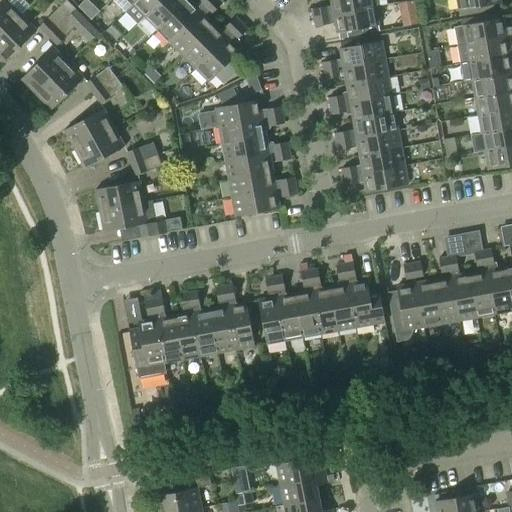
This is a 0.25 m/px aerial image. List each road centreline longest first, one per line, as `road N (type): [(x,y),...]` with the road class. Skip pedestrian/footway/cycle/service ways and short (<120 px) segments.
road 1 (residential): [(72,285),(334,237)]
road 2 (residential): [(334,237),(304,64),(288,28),(257,0)]
road 3 (residential): [(113,511),(72,285)]
road 4 (residential): [(72,285),(47,187),(0,118)]
road 5 (residential): [(367,511),(369,475),(511,441)]
road 6 (residential): [(334,237),(511,205)]
